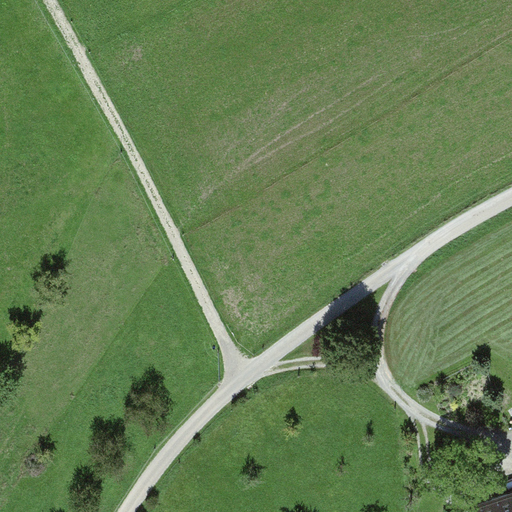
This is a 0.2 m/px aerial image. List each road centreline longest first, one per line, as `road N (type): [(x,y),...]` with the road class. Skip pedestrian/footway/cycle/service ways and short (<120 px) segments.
road 1 (unclassified): [(127,511),(245,372),(414,254),(511,198)]
road 2 (track): [(245,372),(52,0)]
road 3 (track): [(245,372),(373,365),(427,420),(502,443)]
